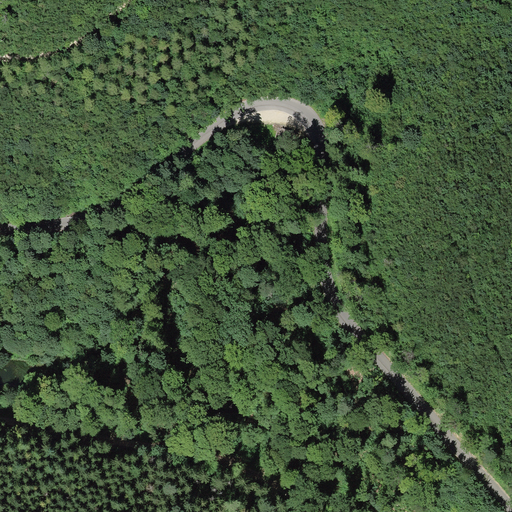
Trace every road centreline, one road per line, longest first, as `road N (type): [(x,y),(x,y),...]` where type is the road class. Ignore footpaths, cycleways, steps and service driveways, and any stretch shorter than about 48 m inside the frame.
road 1 (unclassified): [(511,506),(336,305),(320,242),(321,133),(299,108),(265,103),(239,110),(129,196),(87,218),(0,231)]
road 2 (track): [(0,422),(249,468),(315,511)]
road 3 (track): [(511,375),(481,317),(465,230),(471,196),(511,107)]
road 4 (track): [(0,57),(46,55),(126,0)]
